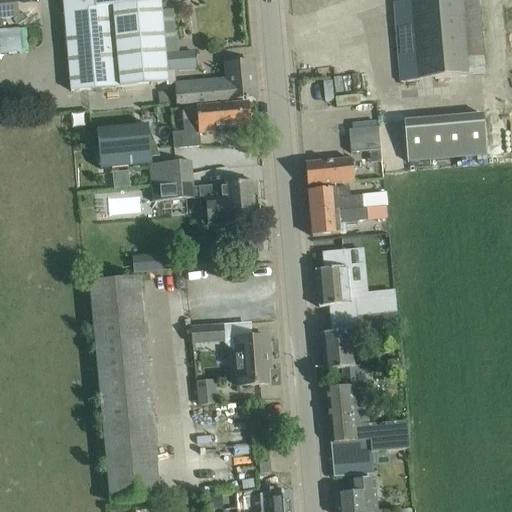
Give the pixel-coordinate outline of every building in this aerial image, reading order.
[(0,0),(0,17),(17,16),(15,0),(0,0)] [(62,0),(71,92),(167,83),(159,0),(62,0)] [(468,78),(461,0),(430,0),(394,3),(400,83),(468,78)] [(0,30),(0,55),(27,55),(26,30),(0,30)] [(170,71),(195,69),(194,53),(168,55),(170,71)] [(256,99),(253,63),(231,65),(225,66),(227,80),(176,85),(177,107),(194,106),(194,107),(229,104),(229,101),(245,100),(245,101),(247,101),(247,100),(256,99)] [(172,134),(174,150),(201,148),(199,135),(215,133),(214,129),(251,126),(249,104),(197,108),(181,109),(182,123),(197,122),(198,131),(172,134)] [(403,166),(479,157),(475,115),(398,123),(403,166)] [(148,126),(97,130),(97,133),(99,132),(111,167),(100,168),(100,170),(148,166),(152,166),(152,164),(149,164),(148,145),(154,144),(148,127),(148,126)] [(351,154),(380,151),(378,129),(349,131),(351,154)] [(307,188),(327,186),(353,184),(351,161),(305,165),(307,188)] [(152,166),(148,166),(148,169),(149,188),(169,186),(168,177),(192,175),(191,162),(152,166)] [(192,175),(168,177),(169,186),(149,188),(151,203),(200,199),(202,227),(224,226),(259,223),(256,183),(221,186),(221,187),(193,189),(192,175)] [(328,191),(308,193),(310,215),(355,211),(366,210),(386,208),(385,194),(349,198),(348,189),(336,190),(328,191)] [(355,211),(310,215),(312,238),(332,236),(342,235),(341,225),(356,224),(356,223),(367,222),(366,210),(355,211)] [(258,239),(249,240),(250,252),(259,251),(258,239)] [(324,271),(315,272),(319,309),(351,306),(346,252),(322,254),(324,271)] [(111,503),(140,500),(160,498),(139,278),(90,283),(111,503)] [(383,299),(355,301),(356,318),(384,315),(383,299)] [(384,315),(356,318),(357,331),(396,328),(395,314),(384,315)] [(223,327),(191,329),(192,345),(224,343),(223,327)] [(343,379),(364,377),(364,368),(355,369),(352,332),(321,335),(324,372),(342,370),(343,379)] [(270,357),(269,345),(269,339),(234,341),(237,388),(268,386),(266,357),(270,357)] [(364,377),(343,379),(344,388),(326,390),(331,445),(370,442),(371,453),(409,450),(407,422),(369,426),(364,377)] [(218,406),(215,381),(196,384),(199,409),(218,406)] [(331,446),(334,479),(367,476),(364,443),(331,446)] [(270,464),(259,465),(260,475),(271,474),(270,464)] [(376,511),(374,480),(349,482),(351,495),(336,496),(337,511),(376,511)] [(293,511),(291,493),(265,495),(266,511),(293,511)] [(223,509),(222,495),(204,497),(205,511),(223,509)] [(252,511),(250,495),(238,496),(239,511),(252,511)]
